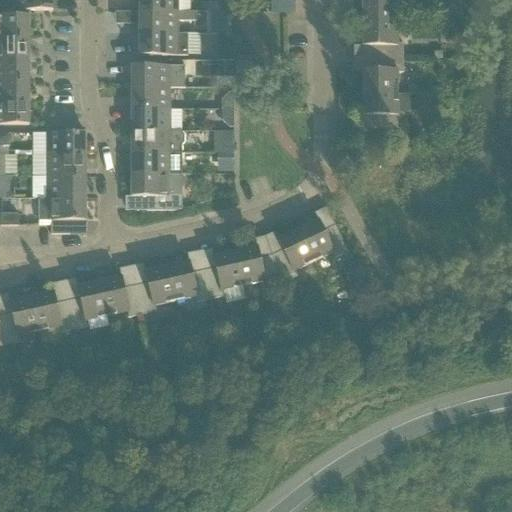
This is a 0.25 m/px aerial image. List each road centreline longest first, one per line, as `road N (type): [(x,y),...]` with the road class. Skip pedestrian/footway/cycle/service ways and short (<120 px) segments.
road 1 (residential): [(110,252),(294,199),(322,172),(327,0)]
road 2 (motorway): [(511,400),(392,436),(278,511)]
road 3 (residential): [(110,252),(105,140),(87,103),(87,0)]
